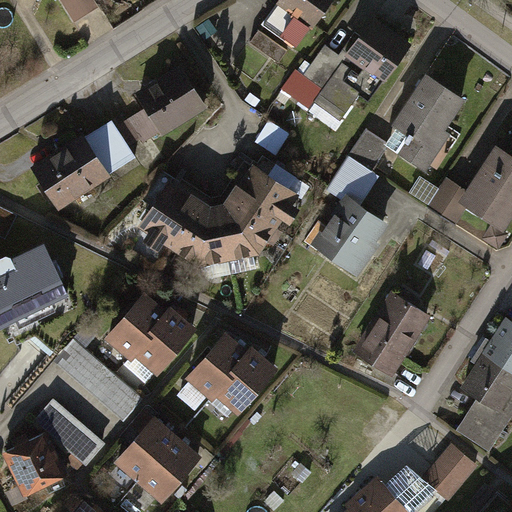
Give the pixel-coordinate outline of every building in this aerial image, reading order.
[(349,0),(290,0),(288,4),(329,31),(349,0)] [(421,45),(381,19),(356,56),(396,83),(421,45)] [(195,58),(144,88),(171,134),(222,104),(195,58)] [(480,97),(435,70),(402,124),(422,136),(411,153),(437,168),(480,97)] [(119,117),(42,167),(69,208),(146,159),(119,117)] [(272,121),(260,142),(279,153),(292,133),(272,121)] [(354,150),(375,165),(391,144),(369,128),(354,150)] [(511,142),(479,190),(455,174),(434,204),(463,223),(478,201),(511,223),(511,142)] [(204,198),(178,180),(140,227),(186,255),(234,263),(269,254),(311,192),(263,162),(237,203),(226,204),(206,191),(204,198)] [(402,221),(354,190),(320,242),(368,274),(402,221)] [(111,265),(0,213),(0,380),(13,386),(33,344),(44,320),(65,330),(86,286),(100,292),(111,265)] [(44,320),(33,344),(72,363),(133,416),(153,395),(84,335),(132,277),(111,265),(100,292),(86,286),(65,330),(44,320)] [(439,311),(399,287),(361,348),(401,372),(439,311)] [(167,309),(145,291),(109,334),(161,377),(203,326),(173,301),(167,309)] [(511,315),(472,385),(484,392),(466,423),(500,443),(511,423),(511,315)] [(249,350),(228,331),(187,376),(216,402),(222,395),(244,414),(286,367),(257,340),(249,350)] [(105,440),(56,397),(39,416),(88,459),(105,440)] [(207,455),(158,414),(119,460),(169,501),(207,455)] [(45,432),(5,453),(28,496),(68,475),(45,432)] [(456,442),(430,470),(459,497),(485,469),(456,442)] [(417,511),(384,473),(349,504),(355,510),(352,511),(417,511)] [(98,511),(82,499),(71,511),(98,511)]
